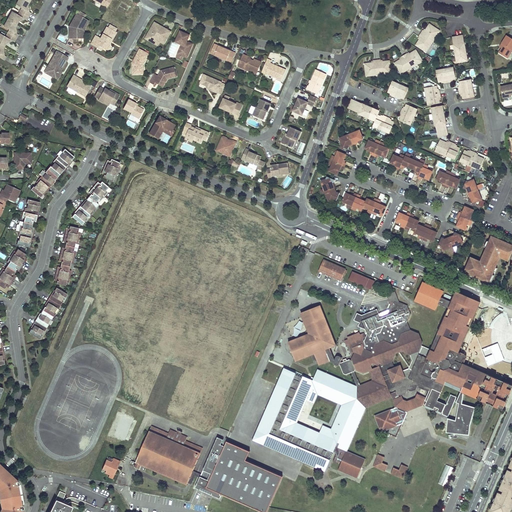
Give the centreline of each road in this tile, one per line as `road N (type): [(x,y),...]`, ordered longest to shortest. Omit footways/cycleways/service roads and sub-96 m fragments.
road 1 (residential): [(150,3),(116,65),(118,79),(252,137),(273,128),(307,50)]
road 2 (residential): [(102,135),(56,207),(41,265),(15,307),(22,383),(0,437)]
road 3 (residential): [(102,135),(281,206)]
road 4 (residential): [(397,198),(439,215),(446,194),(361,158),(353,179)]
road 5 (residential): [(150,3),(218,31),(307,50)]
road 6 (residential): [(378,244),(511,305)]
road 7 (residential): [(296,200),(339,85)]
